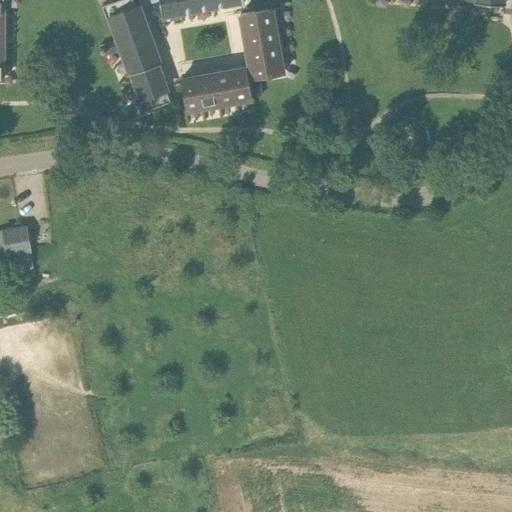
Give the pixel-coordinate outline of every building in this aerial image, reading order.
[(150,39),(139,9),(137,9),(133,0),(117,0),(101,6),(107,22),(111,20),(118,40),(99,46),(103,56),(120,50),(150,39)] [(159,0),(162,17),(244,2),(243,0),(159,0)] [(244,31),(274,26),(271,8),(241,13),(244,31)] [(277,44),(276,35),(274,26),(244,31),(247,49),(277,44)] [(127,66),(156,55),(150,39),(120,50),(127,66)] [(250,67),(280,62),(277,44),(247,49),(250,67)] [(133,83),(162,72),(156,55),(127,66),(133,83)] [(260,78),(263,77),(283,74),(280,62),(250,67),(255,95),(263,95),(260,78)] [(250,96),(255,95),(250,67),(233,70),(238,101),(251,99),(250,96)] [(221,104),(238,101),(233,70),(215,73),(221,104)] [(142,113),(152,109),(171,102),(165,88),(168,87),(162,72),(133,83),(139,99),(137,100),(142,113)] [(203,107),(221,104),(215,73),(198,76),(203,107)] [(186,110),(203,107),(198,76),(180,79),(186,110)] [(31,254),(29,244),(27,225),(3,229),(3,231),(6,249),(6,255),(7,257),(31,254)]
